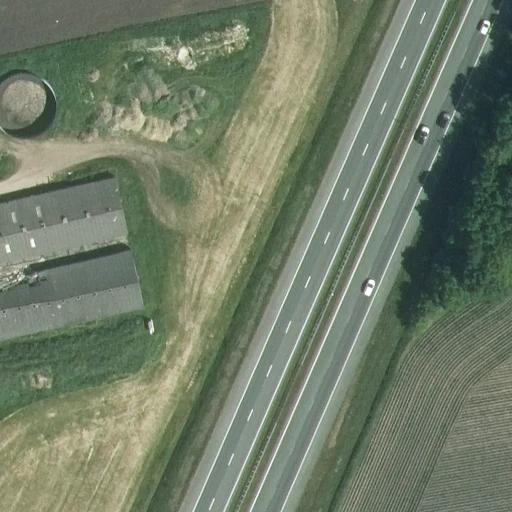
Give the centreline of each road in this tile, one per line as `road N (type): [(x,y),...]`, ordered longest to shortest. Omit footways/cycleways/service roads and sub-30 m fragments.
road 1 (motorway): [(267,511),(490,0)]
road 2 (motorway): [(431,0),(209,511)]
